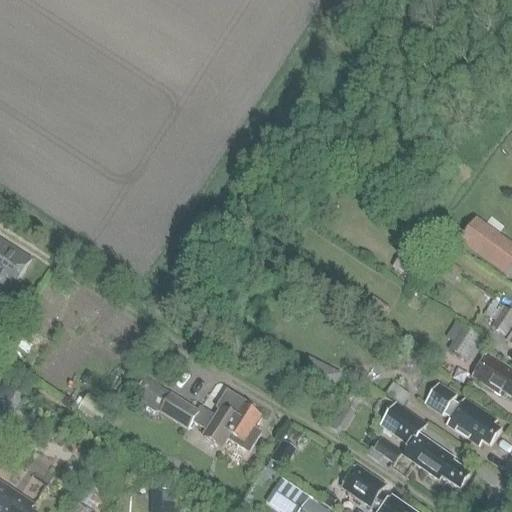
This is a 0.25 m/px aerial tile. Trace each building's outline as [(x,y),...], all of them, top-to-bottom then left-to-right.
[(476,221),(458,245),(489,267),(507,243),(476,221)] [(31,262),(0,243),(0,299),(3,302),(9,292),(12,293),(31,262)] [(400,257),(393,268),(405,277),(412,266),(400,257)] [(461,272),(448,264),(440,277),(454,285),(461,272)] [(373,299),(362,315),(374,324),(385,308),(373,299)] [(507,338),(511,329),(511,311),(495,300),(486,314),(496,320),(491,327),(507,338)] [(452,346),(449,352),(468,363),(483,340),(463,328),(452,346)] [(511,374),(486,357),(471,380),(499,398),(501,395),(511,401),(511,374)] [(339,376),(308,360),(298,380),(329,396),(339,376)] [(144,381),(133,398),(160,415),(188,433),(192,425),(207,434),(203,440),(222,452),(228,442),(249,455),(262,435),(255,431),(261,421),(245,411),(248,406),(226,393),(215,411),(220,414),(215,420),(200,411),(198,414),(171,397),(144,381)] [(16,394),(3,386),(0,390),(0,400),(8,406),(16,394)] [(496,425),(445,391),(440,387),(428,405),(452,421),(447,428),(479,449),(482,444),(489,449),(500,434),(493,429),(496,425)] [(345,431),(357,412),(344,404),(332,423),(345,431)] [(409,450),(403,459),(438,484),(441,480),(459,493),(470,478),(451,465),(453,463),(429,446),(427,449),(417,441),(426,429),(396,408),(381,430),(409,450)] [(402,454),(381,440),(373,454),(394,468),(402,454)] [(297,453),(282,443),(269,462),(283,472),(297,453)] [(408,511),(399,505),(405,497),(397,491),(391,499),(384,494),(388,488),(357,467),(341,490),(372,511),(377,504),(384,509),(381,511),(408,511)] [(0,485),(0,511),(32,511),(30,510),(32,506),(0,485)] [(105,511),(112,501),(92,489),(81,508),(88,511),(105,511)] [(151,511),(172,511),(172,493),(152,493),(151,511)] [(326,494),(320,503),(330,511),(337,502),(326,494)] [(300,511),(325,511),(309,501),(300,511)]
